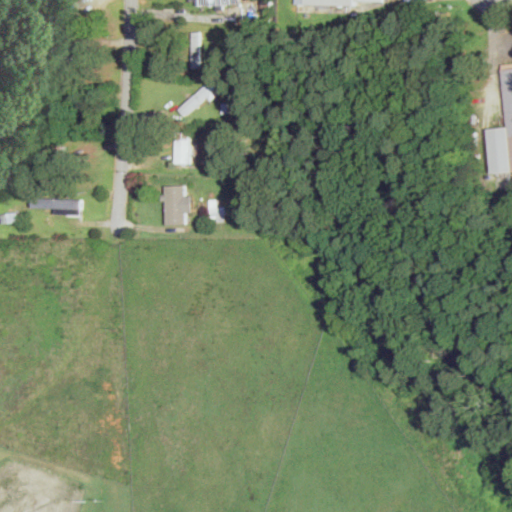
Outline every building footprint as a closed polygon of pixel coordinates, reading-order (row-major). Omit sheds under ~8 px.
[(355,0),(290,0),(290,3),(298,4),(298,13),(316,13),(316,5),(355,6),(355,0)] [(201,30),(194,30),(194,66),(202,66),(201,30)] [(511,162),(502,65),(511,64),(511,162)] [(181,108),(187,114),(218,85),(212,79),(181,108)] [(178,162),(193,162),(192,134),(178,134),(178,162)] [(166,184),(167,223),(189,222),(189,211),(195,210),(194,194),(188,194),(187,183),(166,184)] [(84,197),(35,195),(35,206),(58,207),(58,212),(83,213),(84,197)]
